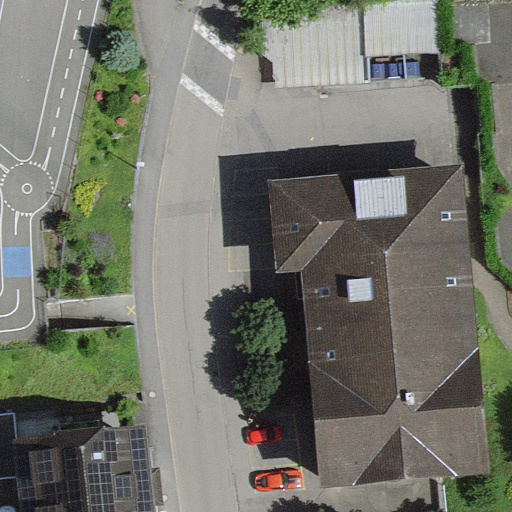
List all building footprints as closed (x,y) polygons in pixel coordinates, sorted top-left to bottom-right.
[(438,57),(437,2),(367,4),(369,59),(438,57)] [(360,83),(357,12),(277,16),(280,87),(360,83)] [(0,365),(52,364),(51,315),(45,100),(0,101),(0,365)] [(463,167),(280,183),(288,273),(303,272),(309,347),(321,490),(490,475),(463,167)] [(104,409),(16,423),(21,475),(24,511),(157,511),(148,427),(105,429),(104,409)] [(0,511),(0,478),(21,475),(16,423),(15,413),(0,414),(0,511)]
